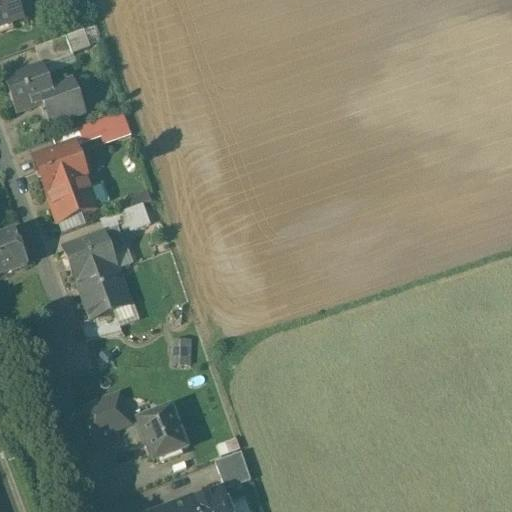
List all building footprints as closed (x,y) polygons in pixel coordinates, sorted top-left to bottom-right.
[(13,0),(0,0),(0,28),(21,20),(13,0)] [(72,52),(88,46),(83,31),(67,36),(72,52)] [(65,40),(34,51),(40,70),(41,69),(40,65),(69,54),(70,59),(71,58),(65,40)] [(71,84),(50,92),(41,69),(40,70),(4,83),(4,82),(3,83),(16,116),(42,107),(50,129),(83,117),(71,84)] [(107,121),(76,132),(82,145),(100,139),(102,145),(115,141),(107,121)] [(73,147),(33,162),(57,226),(96,212),(95,209),(89,191),(73,147)] [(102,186),(89,191),(95,209),(108,205),(102,186)] [(141,208),(122,215),(129,236),(149,228),(141,208)] [(103,237),(63,252),(63,251),(62,252),(74,286),(76,285),(98,277),(99,279),(114,273),(116,272),(111,258),(124,254),(116,233),(103,237)] [(14,238),(0,243),(0,279),(26,269),(14,238)] [(114,273),(99,279),(98,277),(76,285),(90,323),(100,319),(112,314),(128,309),(114,273)] [(112,314),(100,319),(80,327),(86,344),(120,336),(112,314)] [(189,365),(189,340),(173,340),(173,365),(189,365)] [(120,396),(79,411),(92,446),(133,430),(120,396)] [(170,411),(136,424),(152,466),(186,453),(170,411)] [(240,455),(213,466),(224,493),(250,484),(240,455)] [(226,511),(220,495),(191,506),(190,504),(169,511),(226,511)]
